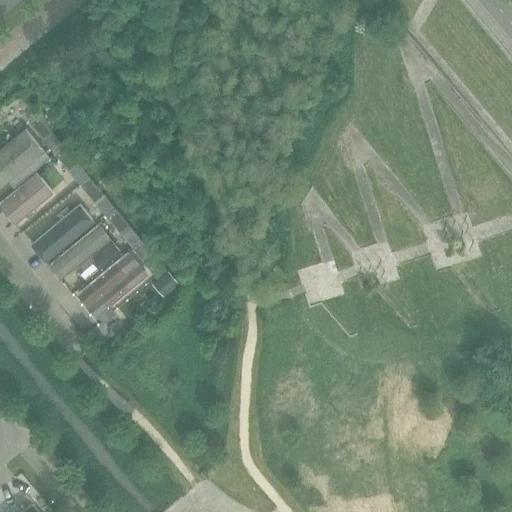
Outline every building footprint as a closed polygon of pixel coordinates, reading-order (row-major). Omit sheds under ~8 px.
[(29,122),(55,153),(64,146),(52,132),(53,132),(39,115),(29,122)] [(0,187),(44,151),(25,130),(0,151),(0,187)] [(64,146),(55,153),(69,170),(74,177),(67,183),(74,190),(80,184),(89,176),(78,163),(64,146)] [(48,168),(0,205),(0,206),(13,222),(60,183),(48,168)] [(80,184),(106,215),(115,207),(103,194),(104,193),(90,176),(89,176),(80,184)] [(115,207),(106,215),(131,246),(140,238),(129,225),(129,224),(115,207)] [(99,227),(50,266),(63,282),(113,243),(99,227)] [(131,246),(157,276),(165,269),(154,255),(155,255),(140,238),(131,246)] [(147,278),(128,254),(76,298),(86,310),(97,299),(106,308),(147,278)]
